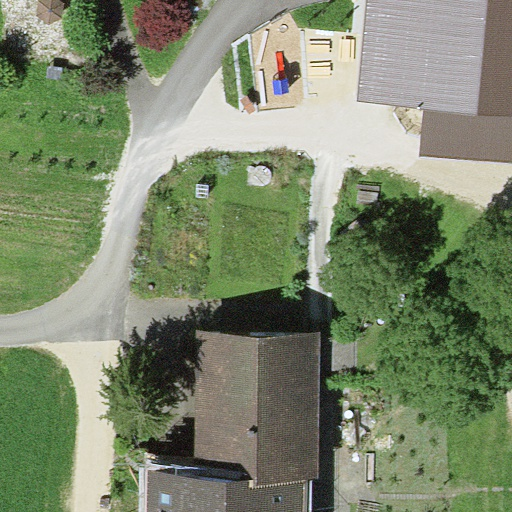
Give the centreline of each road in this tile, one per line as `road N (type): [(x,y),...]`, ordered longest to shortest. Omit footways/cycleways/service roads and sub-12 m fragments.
road 1 (track): [(298,26),(244,14),(191,64),(156,140),(107,311),(73,337),(0,337)]
road 2 (track): [(511,200),(441,184),(396,154),(298,26)]
